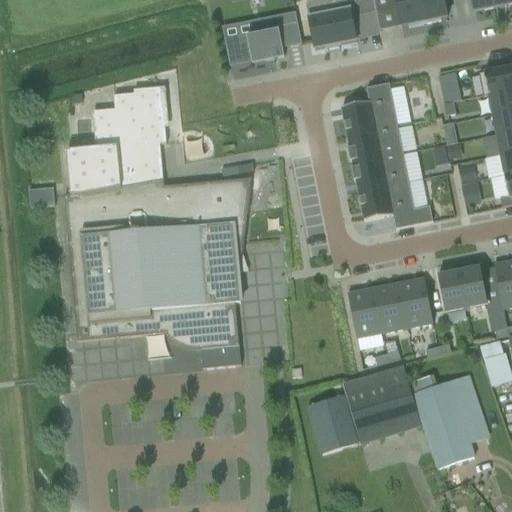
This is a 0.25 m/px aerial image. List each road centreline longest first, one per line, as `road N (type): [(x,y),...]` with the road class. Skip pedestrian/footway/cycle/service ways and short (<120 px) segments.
road 1 (residential): [(308,89),(337,264),(511,229)]
road 2 (track): [(30,511),(0,221)]
road 3 (residential): [(511,46),(308,89)]
